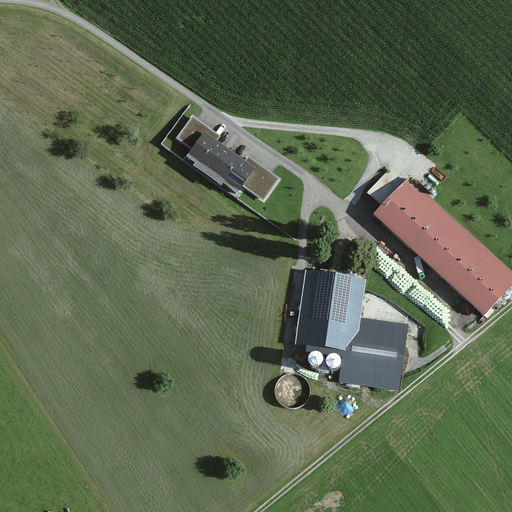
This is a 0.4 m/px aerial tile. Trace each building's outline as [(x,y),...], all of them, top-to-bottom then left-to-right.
[(239,191),(254,171),(204,135),(189,155),(239,191)] [(296,175),(258,162),(250,188),(288,201),(296,175)] [(511,282),(511,275),(406,181),(375,216),(484,314),(511,282)] [(357,281),(305,274),(297,344),(346,350),(342,381),(395,387),(403,325),(353,319),(357,281)] [(298,367),(298,359),(283,358),(283,366),(298,367)]
